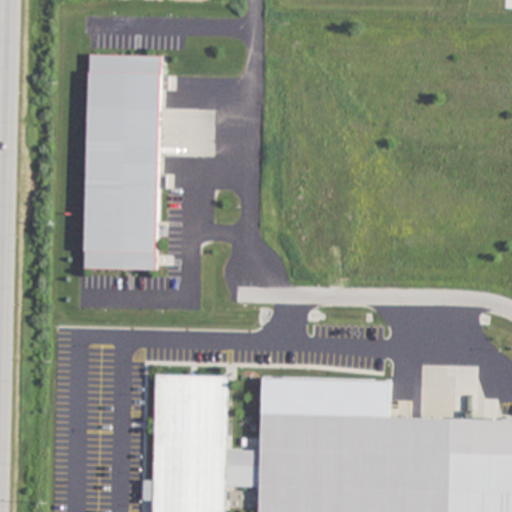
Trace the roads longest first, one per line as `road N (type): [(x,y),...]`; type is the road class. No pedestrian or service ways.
road 1 (motorway): [(1,511),(13,0)]
road 2 (residential): [(511,309),(238,296)]
